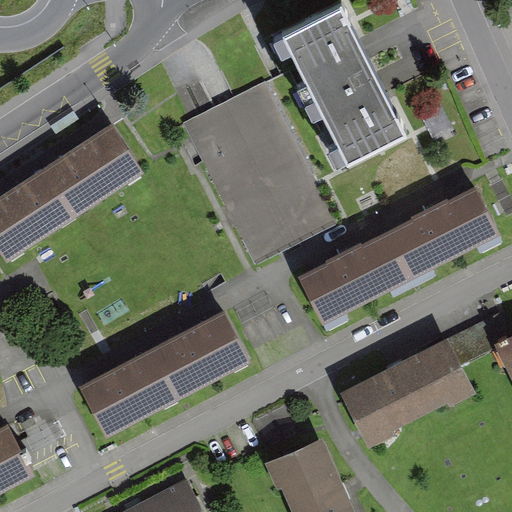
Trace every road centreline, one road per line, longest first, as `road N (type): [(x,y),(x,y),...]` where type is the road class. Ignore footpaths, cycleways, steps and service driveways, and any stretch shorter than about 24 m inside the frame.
road 1 (residential): [(511,271),(39,511)]
road 2 (residential): [(0,140),(124,55),(164,0)]
